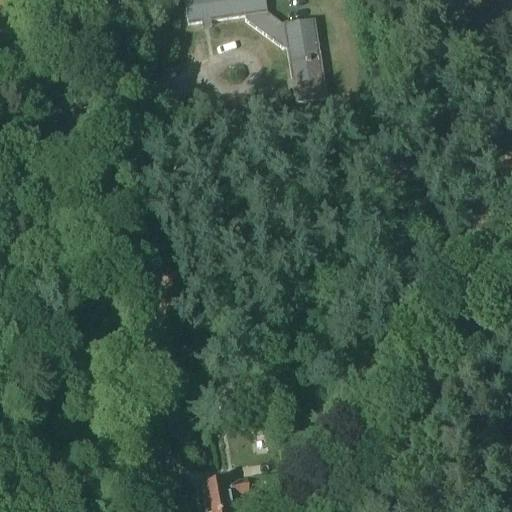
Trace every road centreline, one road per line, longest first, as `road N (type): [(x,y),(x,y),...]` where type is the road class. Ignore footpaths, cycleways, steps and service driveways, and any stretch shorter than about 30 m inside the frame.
road 1 (residential): [(148,511),(51,0)]
road 2 (residential): [(322,511),(511,270)]
